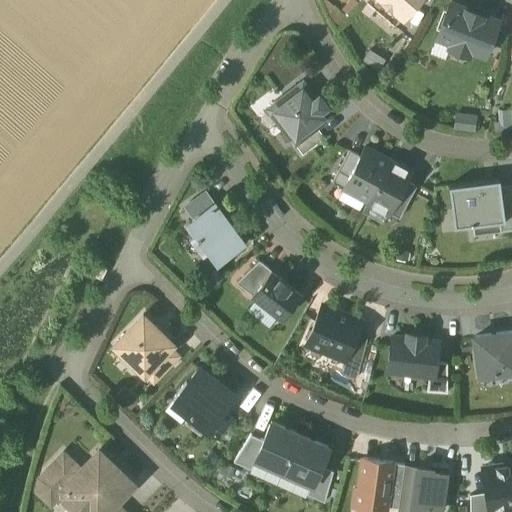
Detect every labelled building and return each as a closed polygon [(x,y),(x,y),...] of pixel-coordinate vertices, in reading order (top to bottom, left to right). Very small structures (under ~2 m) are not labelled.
[(384,0),(366,0),(394,24),(402,15),(384,0)] [(415,0),(384,0),(402,15),(415,0)] [(469,48),(483,53),(496,19),(451,1),(437,35),(451,41),(450,45),(468,52),(469,48)] [(369,49),(363,58),(377,68),(383,59),(369,49)] [(271,105),(274,109),(301,88),(311,100),(315,97),(302,81),(271,105)] [(274,109),(280,116),(295,136),(322,115),(319,111),(323,108),(326,105),(325,104),(322,107),(316,99),(319,96),(318,95),(315,97),(311,100),(301,88),(274,109)] [(325,104),(319,96),(316,99),(322,107),(325,104)] [(274,109),(271,105),(267,108),(276,119),(280,116),(274,109)] [(329,116),(323,108),(319,111),(322,115),(295,136),(280,116),(276,119),(294,143),(316,126),(329,116)] [(453,127),(473,129),(475,116),(455,113),(453,127)] [(294,143),(302,153),(324,136),(316,126),(294,143)] [(367,200),(389,158),(364,145),(359,155),(342,187),(367,200)] [(342,187),(359,155),(349,149),(332,181),(342,187)] [(366,201),(388,212),(388,211),(405,180),(410,170),(389,158),(367,200),(366,201)] [(485,186),(500,184),(499,177),(484,179),(485,186)] [(484,179),(448,184),(454,225),(471,223),(498,219),(499,230),(511,227),(511,205),(503,207),(500,184),(485,186),(484,179)] [(388,211),(399,217),(416,185),(405,180),(388,211)] [(511,182),(500,184),(503,207),(511,205),(511,182)] [(191,202),(198,213),(213,202),(205,192),(191,202)] [(185,207),(192,217),(198,213),(191,202),(185,207)] [(208,247),(217,260),(242,242),(213,202),(198,213),(192,217),(188,220),(197,233),(192,236),(203,251),(208,247)] [(498,219),(471,223),(473,233),(499,230),(498,219)] [(236,281),(251,293),(271,269),(258,259),(258,260),(236,281)] [(251,293),(281,316),(300,292),(271,269),(251,293)] [(306,341),(345,357),(347,353),(358,326),(360,321),(345,314),(341,316),(334,313),(335,310),(321,304),(306,341)] [(134,363),(143,371),(168,346),(171,342),(142,314),(114,343),(124,352),(118,358),(129,368),(134,363)] [(347,353),(361,359),(368,330),(358,326),(347,353)] [(474,335),(479,373),(511,368),(511,333),(511,332),(511,330),(474,335)] [(428,374),(433,374),(435,360),(437,340),(423,338),(423,334),(407,333),(406,337),(392,335),(387,369),(428,374)] [(143,371),(153,381),(178,355),(168,346),(143,371)] [(426,389),(447,391),(446,361),(435,360),(433,374),(428,374),(426,389)] [(190,410),(192,412),(206,425),(209,427),(222,410),(221,408),(232,394),(199,367),(187,382),(186,381),(172,398),(189,411),(190,410)] [(199,433),(206,425),(192,412),(185,422),(199,433)] [(283,470),(299,433),(271,421),(263,439),(254,457),(283,470)] [(233,460),(250,468),(254,457),(263,439),(250,433),(233,460)] [(328,446),(299,433),(283,470),(311,483),(320,464),(328,446)] [(98,450),(80,469),(63,486),(64,487),(89,511),(102,511),(113,501),(131,482),(120,472),(108,460),(98,450)] [(58,493),(64,487),(63,486),(80,469),(63,452),(39,476),(37,488),(50,501),(58,493)] [(113,455),(108,460),(120,472),(125,467),(113,455)] [(362,457),(358,488),(356,504),(385,509),(385,505),(391,461),(362,457)] [(397,507),(403,463),(391,461),(385,505),(397,507)] [(499,511),(511,510),(511,467),(511,462),(482,466),(486,490),(489,511),(499,511)] [(416,465),(403,463),(397,507),(397,509),(409,510),(416,465)] [(307,493),(324,501),(333,470),(320,464),(311,483),(307,493)] [(409,510),(422,511),(426,511),(427,508),(440,510),(445,472),(430,470),(431,467),(416,465),(409,510)] [(89,511),(64,487),(58,493),(77,511),(89,511)] [(469,493),(469,511),(489,511),(486,490),(469,493)] [(124,511),(113,501),(102,511),(124,511)]
